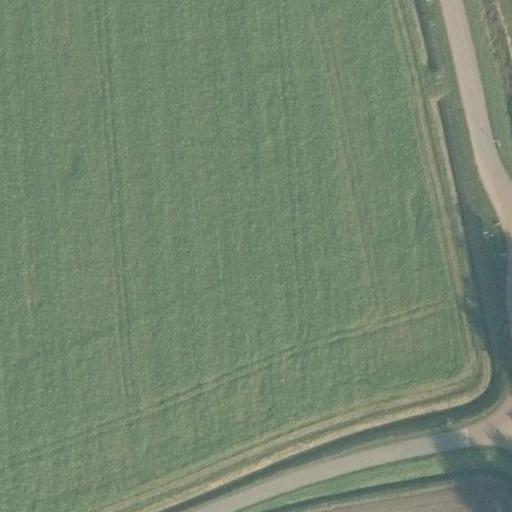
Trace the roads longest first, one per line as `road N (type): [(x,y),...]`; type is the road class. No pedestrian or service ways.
road 1 (unclassified): [(230,511),(341,472),(511,435)]
road 2 (tertiary): [(501,242),(443,0)]
